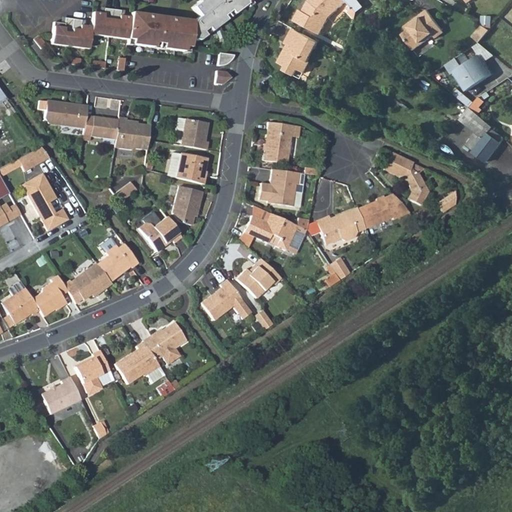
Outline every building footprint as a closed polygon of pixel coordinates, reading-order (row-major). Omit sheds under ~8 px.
[(65,24),(54,23),(51,44),(89,50),(91,34),(129,39),(134,39),(133,45),(184,52),(186,47),(191,48),(193,39),(201,40),(249,3),(247,1),(248,0),(201,0),(199,2),(200,3),(194,8),(200,16),(196,20),(155,15),(155,16),(150,15),(150,14),(132,12),(132,17),(121,15),(122,10),(106,7),(105,13),(94,12),(92,27),(82,26),(83,20),(66,18),(65,24)] [(330,16),(347,1),(345,0),(311,0),(311,1),(309,0),(308,0),(303,9),(301,8),(294,19),(321,34),(330,16)] [(345,0),(347,1),(357,13),(365,7),(359,0),(345,0)] [(429,11),(420,17),(422,18),(410,27),(411,29),(404,35),(415,51),(434,36),(436,39),(445,33),(429,11)] [(472,38),(481,42),(490,31),(480,25),(472,38)] [(294,27),(290,34),(304,42),(308,35),(294,27)] [(309,61),(320,41),(308,35),(304,42),(290,34),(285,42),(290,44),(286,52),(284,51),(278,61),(285,65),(283,69),(294,75),(298,69),(304,73),(311,62),(309,61)] [(37,35),(32,39),(40,49),(45,45),(37,35)] [(466,52),(447,64),(453,73),(455,71),(468,91),(493,74),(480,55),(472,60),(466,52)] [(231,62),(233,59),(234,55),(220,53),(218,65),(221,66),(223,66),(225,65),(228,64),(231,62)] [(94,62),(93,68),(106,70),(107,64),(94,62)] [(226,82),(228,73),(218,72),(216,84),(223,85),(226,82)] [(458,98),(470,107),(474,102),(459,89),(454,94),(458,98)] [(480,97),(470,107),(476,113),(481,108),(480,107),(485,101),(480,97)] [(47,124),(83,129),(85,116),(86,109),(78,108),(78,106),(68,104),(68,106),(63,106),(63,104),(45,101),(43,119),(47,124)] [(486,162),(504,138),(492,128),(493,127),(476,113),(470,107),(460,119),(476,133),(466,145),(474,151),(474,152),(486,162)] [(89,136),(114,140),(117,120),(92,116),(92,117),(85,116),(83,129),(82,135),(89,136)] [(206,122),(185,117),(177,116),(175,125),(177,128),(182,129),(179,144),(205,149),(207,140),(203,139),(206,122)] [(132,149),(146,151),(148,138),(150,126),(138,124),(126,123),(126,121),(126,119),(117,118),(117,120),(114,140),(113,149),(132,151),(132,149)] [(295,126),(268,122),(266,133),(269,133),(266,150),(264,150),(262,160),(287,164),(291,137),(293,137),(295,126)] [(40,147),(16,159),(22,171),(47,157),(40,147)] [(171,151),(165,175),(174,177),(180,153),(171,151)] [(180,153),(174,177),(202,184),(205,175),(203,175),(204,170),(206,160),(180,153)] [(410,171),(413,164),(392,153),(383,170),(404,181),(410,192),(407,199),(420,206),(427,192),(418,175),(410,171)] [(424,169),(413,164),(410,171),(418,175),(424,169)] [(304,173),(300,173),(272,169),(270,180),(273,180),(272,185),(261,183),(258,199),(267,200),(266,203),(292,206),(294,192),(301,193),(304,174),(304,173)] [(47,231),(56,226),(55,224),(60,221),(55,213),(53,213),(47,203),(55,198),(41,174),(20,185),(47,231)] [(130,182),(113,194),(119,203),(136,190),(130,182)] [(178,185),(171,212),(178,222),(190,225),(192,215),(195,205),(197,206),(201,191),(178,185)] [(436,203),(443,212),(455,204),(455,191),(436,203)] [(294,192),(292,206),(299,207),(301,193),(294,192)] [(375,198),(356,207),(364,227),(392,215),(393,216),(407,210),(389,192),(383,195),(383,193),(374,196),(375,198)] [(0,223),(2,222),(3,224),(12,219),(4,204),(0,205),(0,223)] [(252,216),(269,223),(273,215),(269,213),(252,206),(252,216)] [(357,230),(364,227),(356,207),(355,206),(334,215),(333,213),(315,221),(326,245),(340,237),(345,239),(354,235),(357,230)] [(61,209),(55,213),(60,221),(55,224),(56,226),(67,220),(61,209)] [(424,209),(413,217),(421,226),(431,219),(424,209)] [(174,242),(181,237),(165,216),(160,221),(152,211),(141,219),(144,223),(138,228),(157,251),(166,244),(165,242),(171,238),(174,242)] [(296,254),(306,230),(297,226),(273,215),(269,223),(252,216),(244,232),(253,236),(268,243),(271,235),(279,238),(276,246),(296,254)] [(298,217),(297,226),(306,230),(309,220),(298,217)] [(248,248),(253,236),(244,232),(238,239),(248,248)] [(131,269),(138,264),(124,244),(118,249),(110,238),(100,245),(108,256),(97,264),(110,282),(130,268),(131,269)] [(340,257),(329,264),(335,273),(340,280),(350,273),(340,257)] [(275,285),(281,279),(260,259),(255,265),(256,266),(251,273),(249,271),(246,268),(236,279),(257,299),(273,283),(275,285)] [(97,294),(111,283),(110,282),(97,264),(96,263),(70,282),(69,280),(63,284),(68,293),(76,306),(83,301),(83,300),(90,294),(95,291),(97,294)] [(325,280),(329,287),(340,280),(335,273),(325,280)] [(61,297),(68,293),(63,284),(58,276),(28,293),(40,311),(43,317),(53,311),(54,312),(67,305),(61,297)] [(252,313),(242,300),(227,280),(220,285),(222,287),(216,291),(216,295),(212,297),(211,295),(200,303),(214,321),(233,307),(243,320),(252,313)] [(31,317),(40,311),(28,293),(25,289),(22,284),(19,284),(11,289),(11,292),(13,296),(1,304),(9,317),(3,321),(8,329),(14,325),(31,315),(31,317)] [(265,329),(273,324),(262,310),(254,316),(265,329)] [(8,329),(3,321),(1,317),(0,317),(0,331),(1,333),(8,329)] [(157,333),(143,342),(143,343),(155,361),(162,357),(168,365),(179,358),(179,355),(175,349),(186,341),(174,323),(158,334),(157,333)] [(140,377),(143,377),(148,386),(165,375),(155,361),(143,343),(135,348),(137,350),(139,353),(130,358),(129,355),(115,365),(127,384),(140,377)] [(96,378),(109,371),(99,350),(91,354),(92,356),(78,363),(79,365),(74,368),(86,393),(90,395),(99,390),(100,386),(96,378)] [(96,378),(100,386),(113,379),(109,371),(96,378)] [(60,385),(49,391),(40,396),(50,416),(80,399),(68,376),(58,381),(60,385)] [(176,379),(170,383),(174,389),(180,385),(176,379)] [(127,408),(130,415),(137,411),(134,405),(127,408)] [(102,414),(100,416),(109,432),(111,431),(104,418),(102,414)] [(91,420),(94,423),(101,437),(108,432),(100,416),(91,420)]
